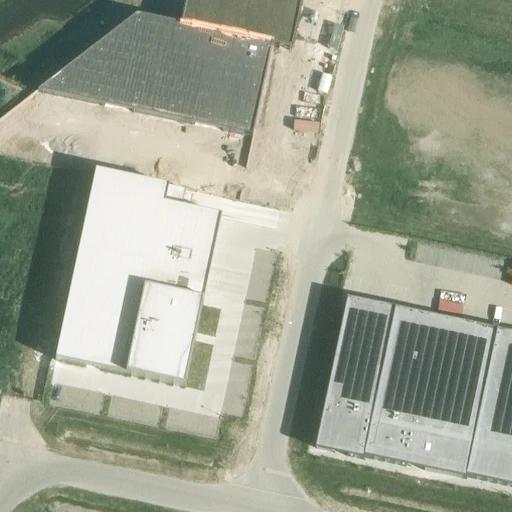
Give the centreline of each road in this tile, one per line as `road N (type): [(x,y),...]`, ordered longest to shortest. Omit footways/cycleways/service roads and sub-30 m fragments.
road 1 (unclassified): [(365,0),(260,511)]
road 2 (unclassified): [(0,478),(4,456),(255,511)]
